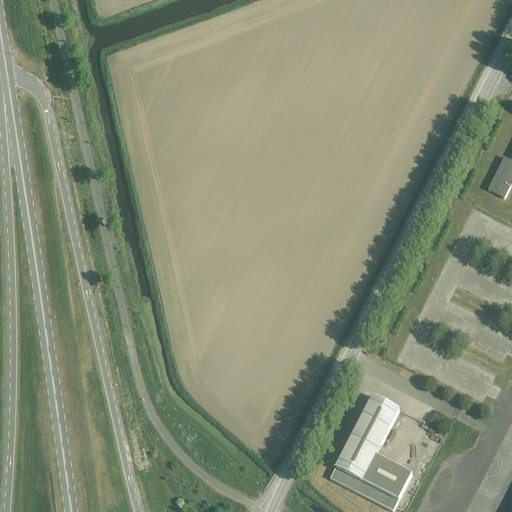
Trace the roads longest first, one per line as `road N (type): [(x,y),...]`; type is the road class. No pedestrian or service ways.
road 1 (unclassified): [(267,511),(202,474),(148,407),(56,0)]
road 2 (tertiary): [(271,511),(511,40)]
road 3 (tertiary): [(139,511),(44,99),(3,66)]
road 4 (tertiary): [(3,66),(70,511)]
road 5 (tertiary): [(3,66),(14,398),(6,511)]
